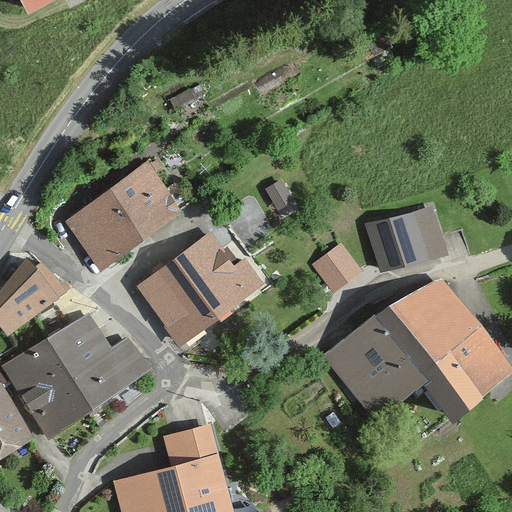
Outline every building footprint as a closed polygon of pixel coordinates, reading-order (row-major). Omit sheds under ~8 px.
[(21,0),(26,9),(30,7),(26,0),(21,0)] [(146,165),(66,223),(100,275),(177,217),(146,165)] [(283,182),(264,190),(276,216),(294,206),(283,182)] [(432,209),(366,228),(378,272),(449,256),(432,209)] [(214,232),(136,289),(181,353),(261,284),(243,258),(233,266),(214,232)] [(348,238),(315,257),(333,288),(366,270),(348,238)] [(28,257),(0,289),(0,332),(5,341),(64,292),(28,257)] [(438,370),(423,383),(451,425),(511,373),(511,370),(443,282),(390,312),(438,370)] [(390,312),(325,359),(372,424),(423,383),(438,370),(390,312)] [(88,313),(4,369),(47,444),(149,371),(125,340),(110,351),(88,313)] [(2,375),(0,375),(0,445),(31,429),(2,375)] [(230,511),(212,427),(162,437),(169,466),(113,482),(120,511),(230,511)]
